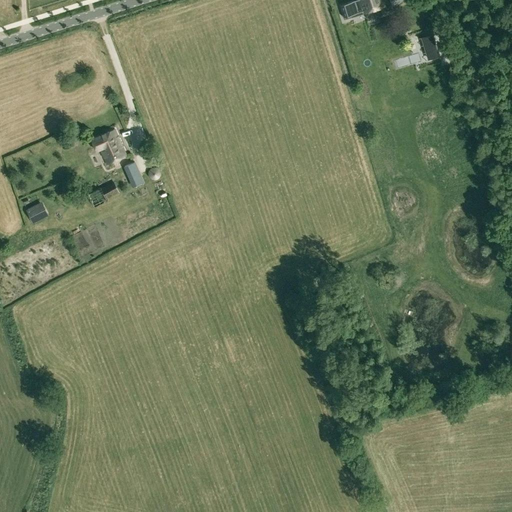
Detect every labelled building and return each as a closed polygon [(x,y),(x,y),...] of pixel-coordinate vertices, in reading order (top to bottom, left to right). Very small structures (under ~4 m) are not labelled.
[(359,0),(360,1),(353,3),(352,0),(341,4),(346,18),(352,16),(354,23),(367,19),(365,12),(385,6),(382,0),(359,0)] [(433,34),(422,37),(428,59),(440,56),(433,34)] [(126,155),(119,141),(114,129),(92,139),(97,150),(100,149),(107,164),(126,155)] [(101,187),(107,198),(119,192),(113,181),(101,187)] [(159,191),(166,188),(163,182),(156,185),(159,191)] [(33,211),(39,218),(47,212),(41,204),(33,211)]
